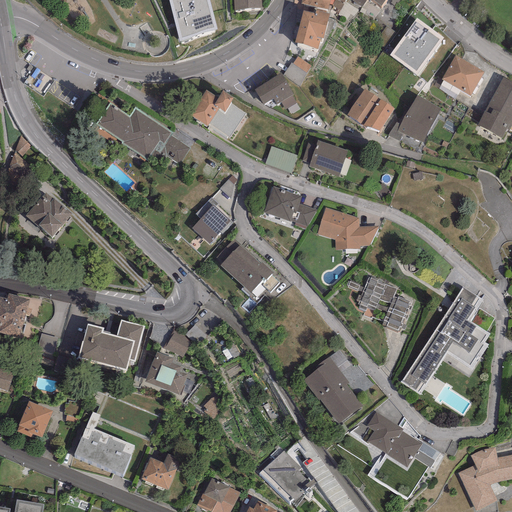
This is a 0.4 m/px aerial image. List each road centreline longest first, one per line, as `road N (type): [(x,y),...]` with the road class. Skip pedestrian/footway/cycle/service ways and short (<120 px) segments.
road 1 (residential): [(252,167),(240,211),(249,235),(419,423),(438,434),(488,427),(500,318),(488,292),(401,218)]
road 2 (tertiary): [(0,22),(12,91),(33,133),(180,274),(191,294),(186,309),(172,316),(0,284)]
road 3 (residential): [(284,0),(250,40),(212,63),(170,75),(117,69)]
road 4 (residential): [(117,69),(123,88),(252,167)]
road 5 (tertiary): [(0,448),(154,511)]
road 6 (residential): [(401,218),(252,167)]
road 7 (residential): [(117,69),(29,21),(0,14)]
